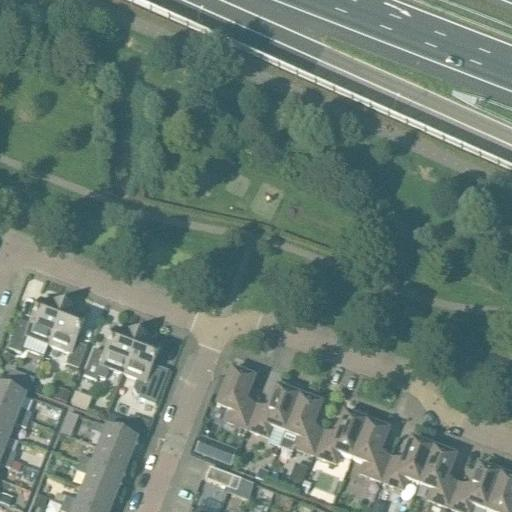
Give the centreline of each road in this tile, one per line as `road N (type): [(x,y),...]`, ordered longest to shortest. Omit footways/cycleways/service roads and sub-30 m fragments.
road 1 (motorway): [(194,0),(511,142)]
road 2 (residential): [(215,334),(226,312),(426,390),(445,420),(511,447)]
road 3 (residential): [(0,274),(9,250),(215,334)]
road 4 (motorway): [(317,0),(511,75)]
road 5 (residential): [(151,511),(215,334)]
